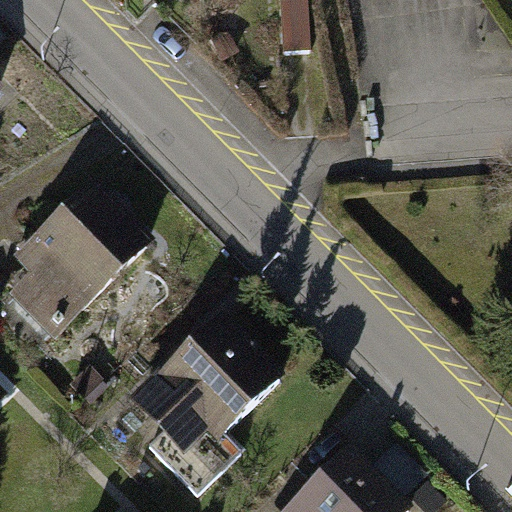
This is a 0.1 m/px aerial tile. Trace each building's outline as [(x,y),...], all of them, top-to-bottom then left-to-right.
[(311,0),(282,0),(286,53),(314,52),(311,0)] [(33,274),(12,295),(55,339),(152,244),(94,185),(19,259),(33,274)] [(224,315),(137,399),(169,432),(153,448),(200,496),(247,451),(232,436),(288,381),(224,315)] [(112,386),(98,374),(82,392),(95,404),(112,386)] [(354,451),(291,511),(403,511),(409,507),(354,451)] [(438,511),(447,503),(429,485),(415,497),(428,511),(438,511)]
